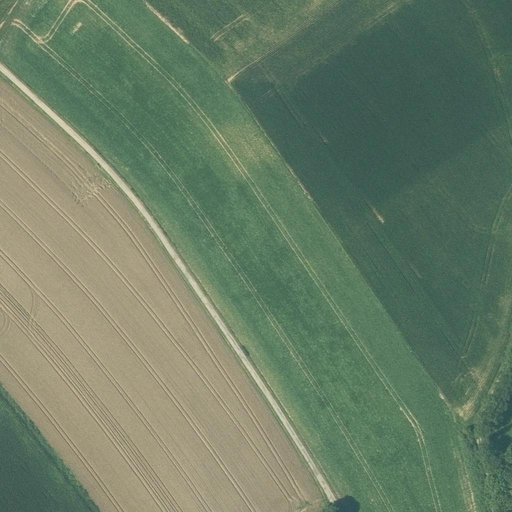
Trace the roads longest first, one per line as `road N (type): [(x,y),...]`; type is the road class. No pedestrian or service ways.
road 1 (track): [(0,70),(133,201),(338,511)]
road 2 (track): [(511,339),(471,437),(485,511)]
